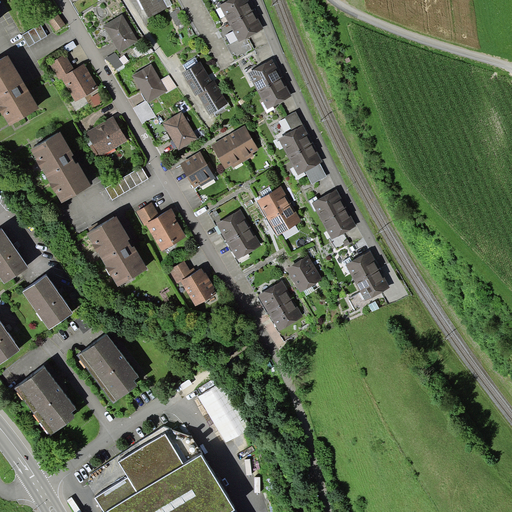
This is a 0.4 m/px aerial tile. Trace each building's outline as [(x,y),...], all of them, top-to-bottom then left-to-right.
[(138,0),(148,18),(168,8),(167,7),(163,0),(138,0)] [(248,0),(229,0),(219,5),(229,24),(254,11),(248,0)] [(186,21),(179,8),(170,13),(176,26),(186,21)] [(264,29),(254,11),(229,24),(239,42),(264,29)] [(103,26),(119,53),(139,41),(122,14),(103,26)] [(58,15),(49,21),(56,31),(65,24),(58,15)] [(40,24),(22,35),(29,47),(47,36),(40,24)] [(115,52),(105,58),(109,62),(115,69),(124,64),(119,59),(115,52)] [(61,77),(74,69),(65,54),(49,64),(59,80),(62,78),(61,77)] [(0,109),(9,126),(39,109),(8,55),(0,59),(0,109)] [(124,64),(129,61),(124,55),(119,59),(124,64)] [(186,70),(198,63),(195,58),(183,65),(186,70)] [(273,60),(248,73),(258,91),(282,78),(273,60)] [(195,96),(198,95),(205,90),(204,87),(212,82),(200,61),(198,63),(186,70),(182,72),(195,96)] [(99,88),(84,63),(74,69),(61,77),(62,78),(75,102),(99,88)] [(146,100),(148,102),(166,92),(167,91),(160,80),(151,64),(132,75),(146,100)] [(169,74),(160,80),(167,91),(166,92),(166,94),(177,87),(169,74)] [(292,96),(282,78),(258,91),(267,109),(292,96)] [(205,90),(198,95),(210,115),(228,104),(214,81),(212,82),(204,87),(205,90)] [(100,102),(103,100),(99,93),(90,98),(95,105),(96,104),(97,105),(101,103),(100,102)] [(133,108),(142,124),(156,116),(148,102),(146,100),(133,108)] [(285,117),(292,131),(303,125),(296,111),(285,117)] [(177,147),(179,150),(198,139),(182,112),(163,123),(173,141),(177,147)] [(99,154),(100,157),(128,141),(113,116),(86,132),(93,145),(99,154)] [(292,131),(278,139),(288,157),(313,144),(303,125),(292,131)] [(228,135),(244,161),(254,156),(252,153),(259,150),(244,126),(228,135)] [(30,150),(62,203),(92,185),(60,132),(30,150)] [(233,168),(244,161),(228,135),(211,145),(225,169),(232,166),(233,168)] [(323,162),(313,144),(288,157),(298,175),(305,171),(320,163),(323,162)] [(99,154),(93,145),(90,146),(96,156),(99,154)] [(180,163),(194,188),(200,185),(201,187),(216,178),(213,175),(216,173),(210,163),(207,164),(200,152),(180,163)] [(327,176),(320,163),(305,171),(312,184),(327,176)] [(142,167),(106,188),(112,200),(149,178),(142,167)] [(257,200),(278,235),(302,221),(281,185),(257,200)] [(337,189),(312,203),(322,221),(347,208),(337,189)] [(145,223),(159,215),(152,202),(136,211),(144,226),(146,225),(145,223)] [(146,225),(161,250),(186,236),(175,217),(176,216),(171,208),(159,215),(145,223),(146,225)] [(357,226),(347,208),(322,221),(332,239),(357,226)] [(216,223),(227,242),(251,228),(240,209),(216,223)] [(87,233),(118,287),(148,269),(117,216),(100,226),(90,231),(87,233)] [(88,228),(90,231),(100,226),(97,222),(88,228)] [(261,245),(251,228),(227,242),(237,260),(261,245)] [(0,230),(0,277),(4,284),(28,267),(2,229),(0,230)] [(352,261),(346,265),(350,272),(356,283),(381,270),(371,251),(352,261)] [(286,268),(300,292),(304,290),(312,286),(323,279),(308,255),(286,268)] [(346,265),(352,261),(350,257),(342,262),(348,273),(350,272),(346,265)] [(180,281),(192,274),(190,270),(184,261),(169,270),(177,284),(181,281),(180,281)] [(181,281),(195,306),(216,294),(213,288),(214,287),(205,273),(204,273),(201,268),(196,271),(192,274),(180,281),(181,281)] [(390,288),(381,270),(356,283),(365,301),(390,288)] [(23,292),(49,330),(73,313),(47,276),(23,292)] [(258,295),(269,314),(293,299),(282,281),(258,295)] [(315,291),(312,286),(304,290),(307,295),(315,291)] [(303,317),(293,299),(269,314),(279,331),(303,317)] [(379,308),(375,301),(369,305),(372,311),(379,308)] [(0,363),(20,350),(0,322),(0,363)] [(78,356),(113,404),(138,386),(134,381),(139,377),(107,334),(78,356)] [(15,389),(50,436),(75,417),(72,413),(76,409),(45,367),(15,389)] [(231,511),(235,510),(201,455),(185,466),(165,434),(118,462),(128,477),(95,498),(103,511),(231,511)]
